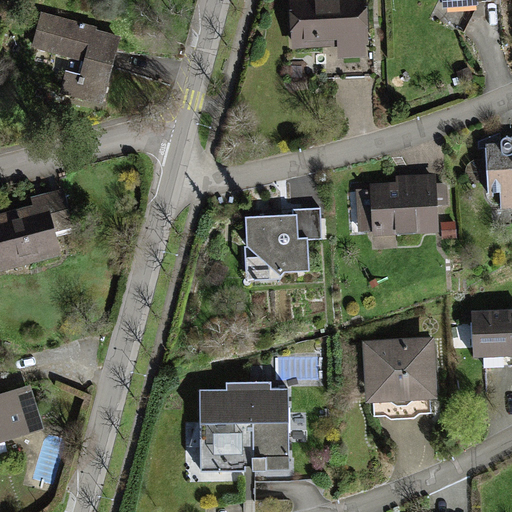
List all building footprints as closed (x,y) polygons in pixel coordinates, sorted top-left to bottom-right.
[(15,0),(0,0),(0,8),(16,3),(15,0)] [(374,0),(298,0),(300,58),(377,55),(374,0)] [(511,0),(451,0),(452,9),(511,8),(511,0)] [(151,36),(61,20),(55,53),(93,59),(83,118),(135,127),(151,36)] [(457,178),(386,181),(388,244),(459,242),(457,178)] [(75,210),(0,225),(0,246),(6,274),(85,257),(75,210)] [(334,219),(259,220),(260,292),(335,291),(334,219)] [(511,319),(490,320),(492,366),(511,365),(511,319)] [(456,346),(382,349),(384,408),(458,406),(456,346)] [(43,387),(0,400),(0,452),(58,434),(43,387)] [(301,394),(202,397),(205,478),(304,474),(301,394)]
